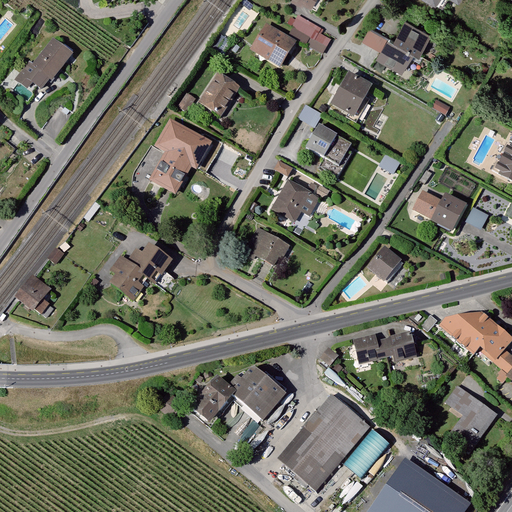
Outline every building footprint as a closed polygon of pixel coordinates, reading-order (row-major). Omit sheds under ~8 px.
[(266,28),(250,54),(268,65),(276,52),(288,59),(296,46),(310,55),(322,35),(300,21),(287,41),(266,28)] [(388,41),(377,61),(403,75),(414,56),(420,59),(432,37),(405,22),(393,44),(388,41)] [(379,48),(386,34),(370,27),(363,40),(379,48)] [(73,59),(52,43),(33,68),(29,65),(14,84),(27,94),(31,88),(40,95),(48,84),(51,87),(73,59)] [(349,77),(330,109),(354,122),(373,91),(349,77)] [(240,92),(219,79),(202,106),(222,119),(240,92)] [(196,104),(186,97),(177,111),(187,118),(196,104)] [(306,105),(299,119),(316,127),(323,113),(306,105)] [(320,128),(306,152),(339,170),(352,146),(320,128)] [(511,146),(508,144),(493,173),(511,182),(511,146)] [(395,173),(401,161),(386,154),(380,166),(395,173)] [(167,157),(153,182),(177,196),(191,170),(167,157)] [(278,165),(274,173),(288,181),(292,174),(278,165)] [(288,185),(271,214),(294,227),(300,216),(309,221),(321,201),(325,203),(329,195),(312,186),(306,195),(288,185)] [(443,203),(424,193),(413,213),(453,235),(468,207),(447,196),(443,203)] [(474,207),(468,222),(484,229),(490,214),(474,207)] [(277,273),(290,251),(257,231),(241,258),(254,266),(256,261),(277,273)] [(120,261),(109,277),(116,281),(109,291),(133,307),(144,291),(139,287),(142,282),(156,291),(174,266),(150,249),(143,258),(135,253),(127,265),(120,261)] [(386,249),(370,269),(387,284),(404,264),(386,249)] [(64,257),(57,251),(50,261),(57,266),(64,257)] [(48,292),(35,281),(21,299),(43,315),(50,306),(42,300),(48,292)] [(511,343),(482,317),(445,325),(440,331),(474,361),(481,352),(492,363),(489,365),(501,377),(511,364),(511,360),(504,354),(511,347),(511,343)] [(436,326),(430,321),(421,332),(428,337),(436,326)] [(374,339),(353,343),(359,369),(395,361),(397,366),(416,362),(411,338),(376,346),(374,339)] [(337,359),(329,352),(322,360),(330,367),(337,359)] [(209,431),(233,402),(263,427),(287,399),(253,371),(242,384),(238,380),(229,391),(217,381),(189,414),(209,431)] [(464,421),(448,442),(469,459),(498,420),(458,391),(446,408),(464,421)] [(185,408),(171,395),(159,409),(172,421),(185,408)] [(331,399),(278,464),(318,497),(371,432),(331,399)] [(346,465),(363,478),(392,443),(374,429),(346,465)] [(465,511),(472,502),(406,456),(366,511),(367,511),(465,511)]
